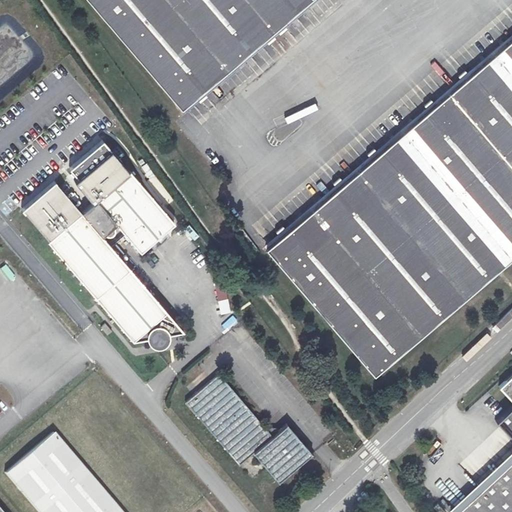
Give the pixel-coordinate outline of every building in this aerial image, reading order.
[(88,0),(181,109),(308,0),(88,0)] [(374,376),(511,257),(511,37),(266,249),(374,376)] [(109,243),(125,229),(143,250),(175,222),(132,171),(52,239),(136,338),(185,330),(109,243)] [(228,300),(219,301),(221,314),(230,312),(228,300)] [(241,344),(249,338),(239,327),(232,333),(241,344)] [(239,464),(253,452),(278,481),(311,452),(286,423),(276,431),(274,429),(270,429),(268,431),(218,373),(185,401),(239,464)] [(511,511),(511,377),(503,386),(511,396),(511,404),(439,473),(467,502),(456,511),(511,511)] [(38,511),(120,511),(52,432),(5,472),(38,511)]
